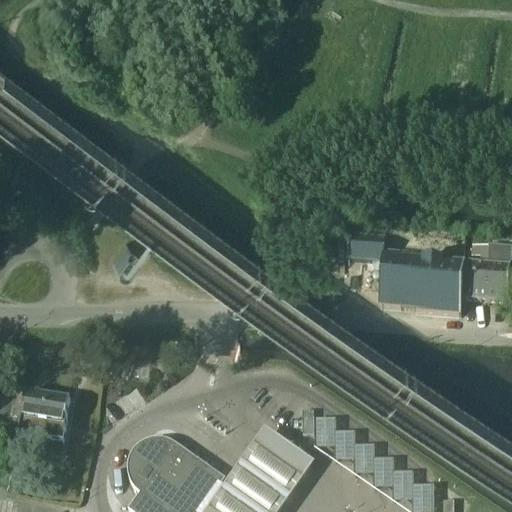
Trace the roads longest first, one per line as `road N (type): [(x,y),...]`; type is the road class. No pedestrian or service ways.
road 1 (unclassified): [(48,319),(511,338)]
road 2 (unclassified): [(48,319),(63,285),(51,255),(31,247),(9,251),(0,267)]
